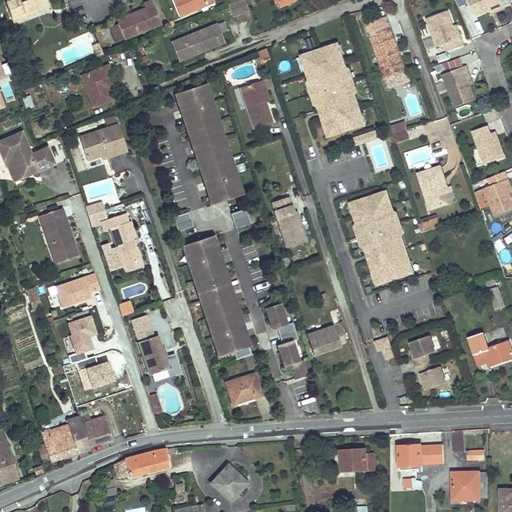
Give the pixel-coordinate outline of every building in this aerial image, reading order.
[(35,3),(43,0),(4,0),(14,23),(33,15),(32,13),(31,10),(36,8),(35,3)] [(32,13),(49,6),(46,0),(43,0),(35,3),(36,8),(31,10),(32,13)] [(173,0),(180,16),(208,5),(206,0),(173,0)] [(234,16),(250,9),(246,0),(238,0),(230,4),(229,4),(234,16)] [(297,0),(258,0),(263,11),(280,4),(281,7),(297,0)] [(469,0),(476,16),(491,10),(502,5),(504,8),(511,5),(509,0),(469,0)] [(130,19),(118,24),(124,39),(161,24),(151,1),(144,4),(145,8),(128,15),(130,19)] [(502,5),(491,10),(492,13),(504,8),(502,5)] [(472,7),(465,10),(475,35),(482,32),(472,7)] [(454,27),(448,12),(427,20),(437,47),(445,44),(448,52),(464,46),(461,38),(458,39),(454,27)] [(130,19),(128,15),(116,19),(118,24),(130,19)] [(375,20),(379,32),(392,27),(388,15),(375,20)] [(375,20),(366,23),(381,67),(379,68),(383,79),(404,72),(397,53),(401,52),(392,27),(379,32),(375,20)] [(226,42),(218,24),(213,26),(219,41),(201,48),(203,51),(226,42)] [(219,41),(213,26),(171,42),(178,61),(203,51),(201,48),(219,41)] [(304,40),(308,50),(316,47),(312,37),(304,40)] [(342,54),(338,55),(335,45),(306,55),(309,65),(306,66),(312,86),(316,85),(320,98),(317,99),(325,126),(329,125),(332,135),(361,125),(358,115),(361,114),(352,88),(349,89),(344,75),(348,74),(342,54)] [(100,47),(95,49),(98,56),(103,54),(100,47)] [(270,60),(266,48),(257,52),(261,63),(270,60)] [(404,72),(408,71),(401,52),(397,53),(404,72)] [(112,73),(109,65),(81,76),(83,82),(90,85),(92,91),(89,98),(93,107),(114,99),(110,89),(111,88),(108,83),(113,81),(110,74),(112,73)] [(470,75),(466,66),(443,75),(455,107),(476,99),(471,86),(467,77),(470,75)] [(383,79),(386,88),(411,80),(408,71),(404,72),(383,79)] [(262,79),(238,87),(252,129),(271,123),(264,101),(268,99),(262,79)] [(83,82),(89,98),(92,91),(90,85),(83,82)] [(186,90),(174,94),(177,103),(178,102),(185,124),(184,124),(189,139),(190,139),(197,160),(196,160),(201,175),(202,175),(209,196),(208,197),(211,205),(223,201),(223,200),(242,194),(239,185),(240,185),(209,93),(208,93),(205,84),(186,91),(186,90)] [(26,110),(34,108),(30,96),(22,98),(26,110)] [(115,117),(97,123),(100,130),(117,124),(115,117)] [(127,153),(117,124),(100,130),(88,134),(91,140),(81,143),(87,162),(101,157),(107,155),(108,159),(127,153)] [(401,126),(388,130),(390,135),(402,131),(401,126)] [(473,132),(485,165),(505,158),(497,136),(492,137),(491,134),(488,126),(473,132)] [(380,137),(377,130),(354,138),(357,145),(380,137)] [(410,139),(407,130),(402,131),(390,135),(393,145),(410,139)] [(32,154),(22,131),(0,141),(0,151),(3,159),(12,156),(21,179),(28,176),(27,173),(31,171),(32,174),(54,165),(47,147),(32,154)] [(88,134),(79,137),(81,143),(91,140),(88,134)] [(21,179),(12,156),(3,159),(7,167),(8,167),(14,182),(21,179)] [(445,164),(446,157),(437,156),(436,163),(445,164)] [(448,185),(441,165),(418,173),(430,210),(448,204),(443,186),(448,185)] [(511,199),(510,194),(505,181),(508,180),(505,172),(487,178),(488,179),(490,186),(484,188),(486,195),(494,217),(511,210),(511,199)] [(488,179),(482,182),(483,185),(484,188),(490,186),(488,179)] [(448,204),(453,203),(448,185),(443,186),(448,204)] [(387,192),(383,193),(387,206),(391,205),(387,192)] [(381,283),(409,273),(406,263),(410,262),(399,230),(396,232),(391,218),(395,217),(391,205),(387,206),(383,193),(355,202),(359,215),(355,217),(359,229),(363,228),(367,241),(364,242),(374,274),(378,273),(381,283)] [(486,195),(477,198),(482,212),(485,220),(494,217),(486,195)] [(290,204),(288,196),(270,201),(273,209),(290,204)] [(104,209),(101,202),(92,204),(95,212),(104,209)] [(359,215),(355,202),(351,203),(355,217),(359,215)] [(95,212),(92,204),(85,207),(87,215),(95,212)] [(290,204),(273,209),(285,247),(306,240),(296,210),(293,211),(290,204)] [(246,208),(231,214),(235,228),(251,223),(246,208)] [(106,217),(104,209),(95,212),(87,215),(90,222),(106,217)] [(55,264),(78,256),(72,238),(69,239),(67,233),(69,232),(65,219),(62,220),(58,210),(39,217),(43,227),(46,225),(53,244),(49,246),(55,264)] [(107,242),(102,244),(110,270),(122,266),(140,260),(135,243),(131,245),(130,240),(133,239),(133,237),(136,237),(130,220),(127,221),(124,212),(100,220),(102,229),(109,228),(115,246),(109,248),(107,242)] [(188,212),(173,217),(178,231),(193,226),(188,212)] [(423,233),(441,227),(437,215),(420,221),(423,233)] [(53,244),(46,225),(43,227),(49,246),(53,244)] [(223,265),(216,244),(217,244),(214,235),(202,239),(202,240),(183,246),(220,356),(234,351),(237,359),(247,356),(252,354),(250,347),(251,346),(248,337),(247,338),(240,317),(241,316),(236,301),(235,302),(228,280),(229,280),(224,265),(223,265)] [(511,261),(508,250),(500,253),(504,265),(511,261)] [(290,259),(280,262),(283,269),(292,266),(290,259)] [(53,287),(61,310),(101,296),(93,273),(53,287)] [(486,284),(495,310),(506,307),(496,280),(486,284)] [(121,316),(133,314),(130,301),(118,304),(121,316)] [(264,309),(271,330),(276,329),(281,344),(277,346),(284,367),(290,365),(295,379),(307,375),(302,361),(299,362),(292,341),(297,339),(292,323),(287,325),(280,304),(264,309)] [(89,311),(64,318),(76,356),(74,357),(84,393),(115,384),(109,362),(96,366),(93,354),(94,353),(90,337),(96,335),(89,311)] [(181,374),(174,354),(164,357),(157,336),(153,337),(148,322),(134,326),(139,342),(138,342),(149,375),(151,375),(168,369),(171,368),(174,377),(181,374)] [(307,336),(314,355),(341,346),(335,327),(307,336)] [(493,360),(494,364),(511,358),(511,351),(509,342),(488,349),(483,334),(469,338),(478,365),(488,361),(493,360)] [(435,352),(430,336),(409,343),(411,350),(412,355),(410,355),(414,367),(430,362),(427,355),(435,352)] [(392,349),(387,351),(390,360),(395,358),(392,349)] [(97,364),(106,362),(104,354),(95,356),(97,364)] [(252,354),(247,356),(251,370),(258,368),(254,354),(252,354)] [(432,370),(430,362),(414,367),(418,380),(421,379),(422,384),(424,390),(446,383),(440,367),(432,370)] [(56,378),(62,376),(57,364),(52,366),(56,378)] [(168,369),(151,375),(154,383),(171,377),(174,377),(171,368),(168,369)] [(69,375),(73,387),(78,385),(74,374),(69,375)] [(233,405),(244,401),(242,395),(246,394),(247,396),(254,394),(256,398),(262,396),(255,374),(226,383),(233,405)] [(155,393),(148,396),(152,408),(159,405),(155,393)] [(161,412),(159,405),(152,408),(155,415),(161,412)] [(81,417),(90,447),(113,439),(105,416),(90,421),(88,415),(81,417)] [(89,447),(79,416),(67,420),(69,425),(60,427),(62,433),(43,439),(46,449),(50,462),(90,448),(89,447)] [(60,427),(41,434),(43,439),(62,433),(60,427)] [(0,448),(9,445),(4,429),(0,430),(0,448)] [(453,431),(455,452),(464,451),(464,435),(463,431),(453,431)] [(41,434),(31,437),(33,442),(38,441),(42,451),(46,449),(43,439),(41,434)] [(0,484),(19,478),(9,445),(0,448),(0,484)] [(420,446),(408,446),(399,446),(399,465),(418,465),(422,465),(422,464),(435,464),(444,463),(443,447),(420,447),(420,446)] [(117,463),(114,464),(117,477),(129,474),(130,477),(169,466),(166,456),(175,453),(175,451),(178,450),(177,448),(149,453),(117,463)] [(367,470),(366,456),(366,448),(339,450),(341,472),(367,470)] [(485,450),(467,451),(468,459),(485,459),(485,450)] [(367,470),(377,470),(376,455),(366,456),(367,470)] [(36,473),(44,470),(43,465),(34,468),(36,473)] [(228,465),(211,483),(230,501),(245,486),(242,483),(245,480),(228,465)] [(463,496),(479,496),(479,473),(456,473),(452,473),(452,487),(452,500),(463,500),(463,496)] [(479,473),(479,496),(487,496),(487,473),(479,473)] [(114,481),(106,482),(108,496),(115,495),(114,481)] [(177,493),(184,491),(182,483),(175,485),(177,493)] [(511,511),(511,488),(503,489),(503,499),(500,499),(500,511),(511,511)]
